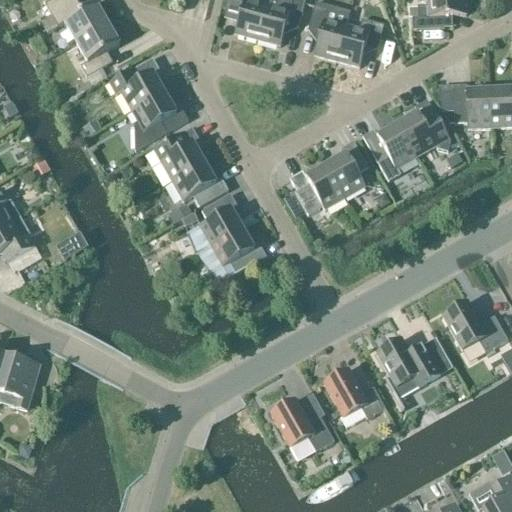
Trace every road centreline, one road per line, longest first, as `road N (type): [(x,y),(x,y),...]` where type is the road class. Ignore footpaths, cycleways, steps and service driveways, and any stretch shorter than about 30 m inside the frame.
road 1 (residential): [(184,410),(0,311)]
road 2 (residential): [(251,172),(336,330)]
road 3 (residential): [(359,110),(188,59)]
road 4 (residential): [(359,110),(511,18)]
road 5 (residential): [(336,330),(488,244)]
road 6 (residential): [(184,410),(336,330)]
road 7 (residential): [(188,59),(251,172)]
road 8 (residential): [(251,172),(359,110)]
